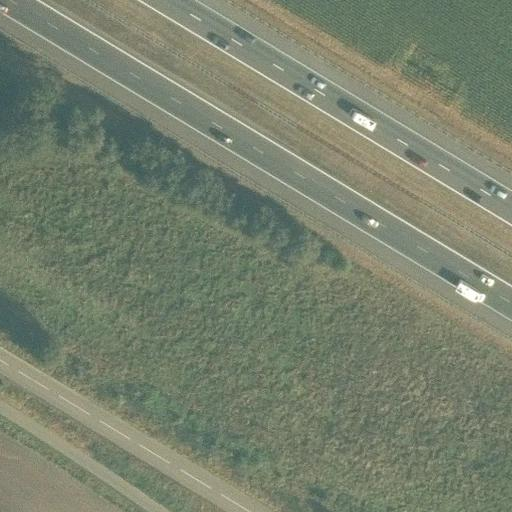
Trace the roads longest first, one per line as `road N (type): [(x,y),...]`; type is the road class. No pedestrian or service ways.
road 1 (motorway): [(1,0),(511,308)]
road 2 (motorway): [(511,201),(181,0)]
road 3 (unclassified): [(250,511),(0,361)]
road 4 (unclassified): [(0,412),(155,511)]
